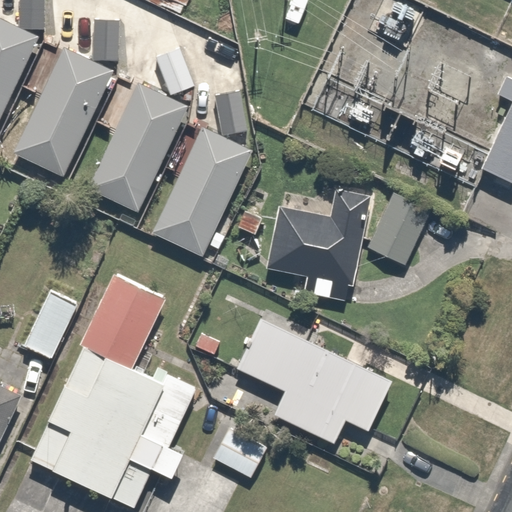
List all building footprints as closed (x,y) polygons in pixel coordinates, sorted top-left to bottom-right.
[(48,0),(23,0),(22,24),(47,26),(48,0)] [(407,47),(424,9),(404,0),(381,0),(368,29),(407,47)] [(22,24),(0,13),(0,123),(43,34),(22,24)] [(125,19),(99,17),(96,59),(122,61),(125,19)] [(96,59),(70,45),(18,151),(68,175),(119,69),(96,59)] [(185,45),(159,54),(173,95),(199,87),(185,45)] [(173,95),(141,80),(91,186),(142,209),(192,104),(173,95)] [(244,89),(218,94),(225,135),(251,130),(244,89)] [(511,161),(511,90),(477,166),(505,178),(511,161)] [(254,149),(205,127),(158,231),(208,253),(254,149)] [(472,156),(418,128),(406,152),(460,180),(472,156)] [(436,208),(396,189),(368,247),(408,266),(436,208)] [(351,280),(364,198),(335,194),(331,218),(278,209),(269,266),(309,272),(305,293),(341,298),(343,284),(351,280)] [(167,293),(119,271),(32,458),(141,508),(164,459),(138,447),(169,380),(134,364),(167,293)] [(54,360),(81,304),(50,289),(23,345),(54,360)] [(399,380),(264,315),(239,367),(288,391),(278,412),(341,442),(349,424),(373,436),(399,380)] [(0,449),(26,394),(0,381),(0,449)] [(273,449),(228,427),(214,457),(258,478),(273,449)]
